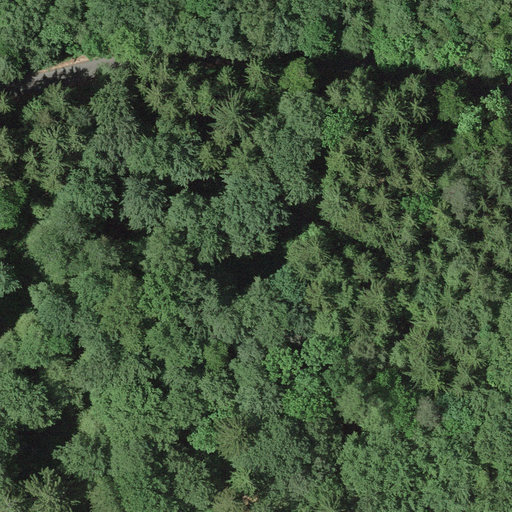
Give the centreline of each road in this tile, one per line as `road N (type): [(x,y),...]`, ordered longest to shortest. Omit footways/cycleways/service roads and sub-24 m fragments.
road 1 (unclassified): [(511,95),(294,51),(151,56),(0,86)]
road 2 (track): [(386,441),(246,407),(0,391)]
